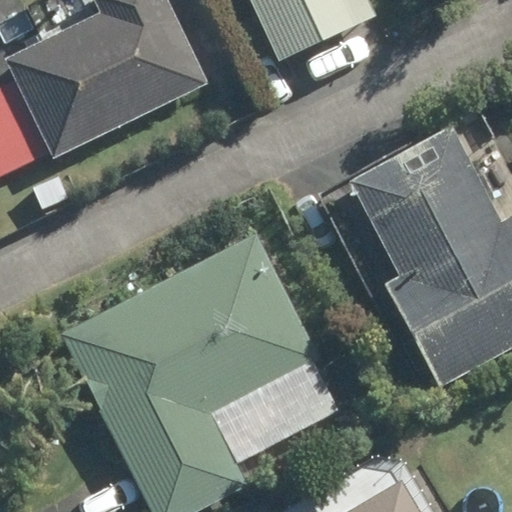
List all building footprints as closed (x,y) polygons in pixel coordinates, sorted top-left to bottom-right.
[(92,0),(97,12),(1,59),(13,82),(0,87),(0,174),(47,152),(51,159),(204,85),(162,0),(92,0)] [(248,0),(277,61),(373,15),(366,0),(248,0)] [(398,275),(384,283),(439,386),(511,347),(511,221),(509,216),(498,222),(446,126),(346,181),(398,275)] [(251,235),(61,337),(154,511),(196,511),(247,485),(210,416),(318,359),(251,235)] [(414,511),(397,482),(346,511),(414,511)]
